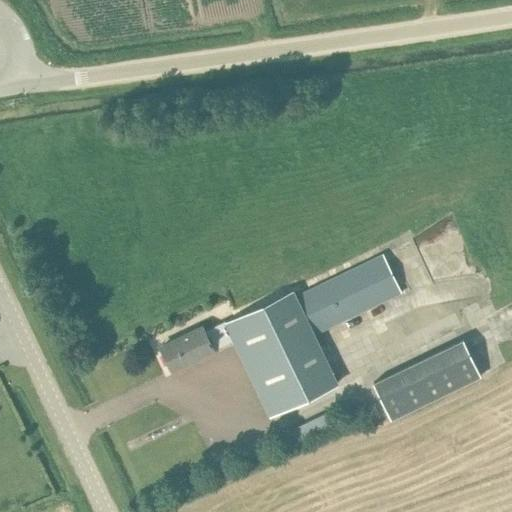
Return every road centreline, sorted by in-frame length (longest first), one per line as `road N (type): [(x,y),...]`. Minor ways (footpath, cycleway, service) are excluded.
road 1 (tertiary): [(17,81),(511,23)]
road 2 (tertiary): [(104,511),(0,292)]
